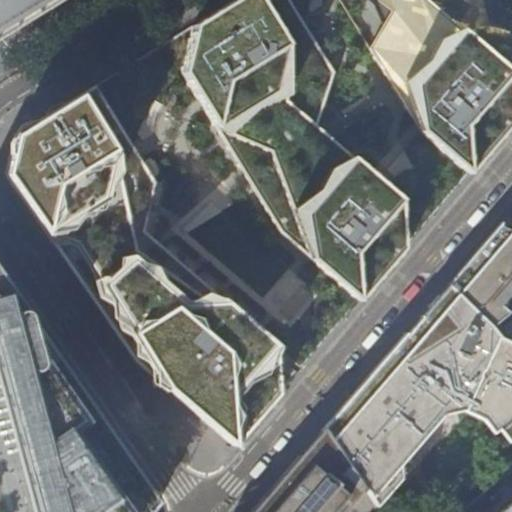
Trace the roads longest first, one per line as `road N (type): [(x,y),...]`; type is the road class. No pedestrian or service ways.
road 1 (residential): [(206,511),(511,160)]
road 2 (residential): [(0,229),(200,511)]
road 3 (residential): [(165,0),(0,101)]
